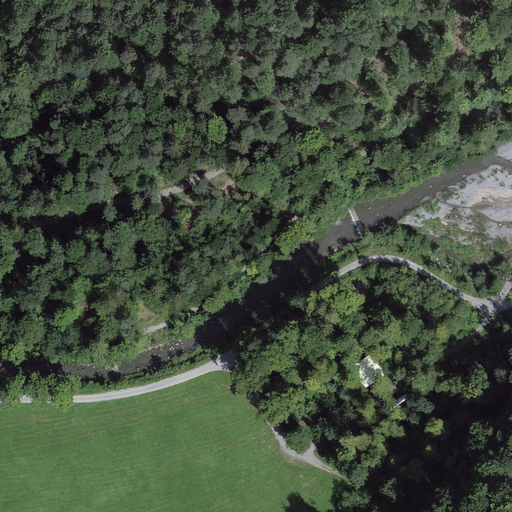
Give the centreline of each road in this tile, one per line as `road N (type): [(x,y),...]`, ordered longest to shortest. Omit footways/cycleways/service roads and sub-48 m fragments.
road 1 (unclassified): [(200,373),(376,254),(403,257),(478,306),(511,306)]
road 2 (track): [(289,511),(307,489),(316,447),(331,432),(502,312)]
road 3 (unclassified): [(0,397),(94,396),(200,373)]
road 4 (unclassified): [(200,373),(272,511)]
